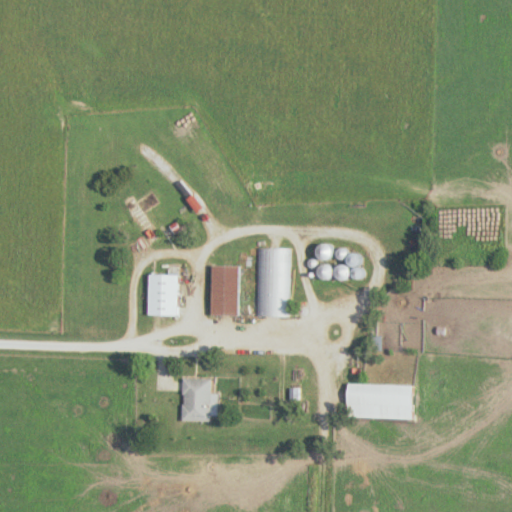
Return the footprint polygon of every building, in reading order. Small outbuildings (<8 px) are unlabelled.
[(140,201),(137,196),(129,200),(152,245),(164,239),(155,223),(161,220),(155,207),(163,203),(157,192),(140,201)] [(260,316),(291,316),(291,249),(260,249),(260,316)] [(245,265),(217,265),(217,316),(245,316),(245,265)] [(154,274),(154,316),(184,316),(184,274),(154,274)] [(188,421),(217,422),(217,380),(189,379),(188,421)] [(419,386),(354,385),(353,419),(418,420),(419,386)]
